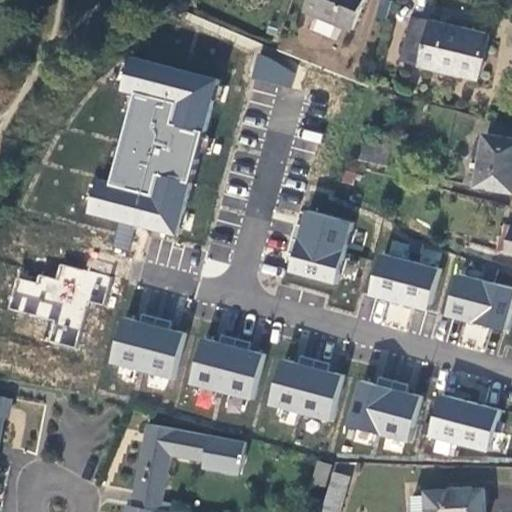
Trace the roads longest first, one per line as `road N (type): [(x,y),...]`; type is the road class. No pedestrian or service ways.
road 1 (residential): [(511,373),(237,296)]
road 2 (residential): [(295,78),(237,296)]
